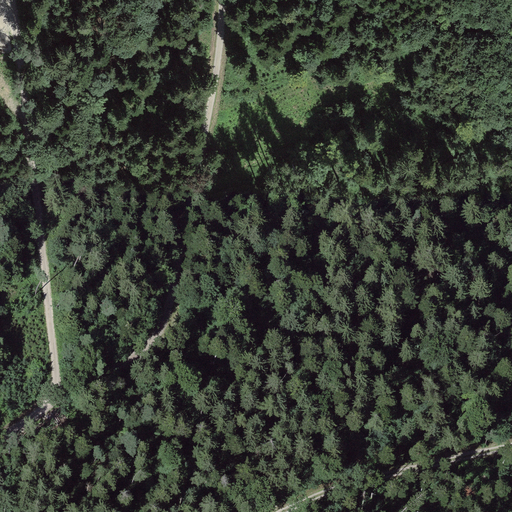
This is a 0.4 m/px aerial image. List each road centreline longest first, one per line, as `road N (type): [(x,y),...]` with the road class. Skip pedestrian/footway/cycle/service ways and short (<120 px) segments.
road 1 (track): [(0,436),(165,334),(222,0)]
road 2 (track): [(511,445),(399,444),(272,511)]
